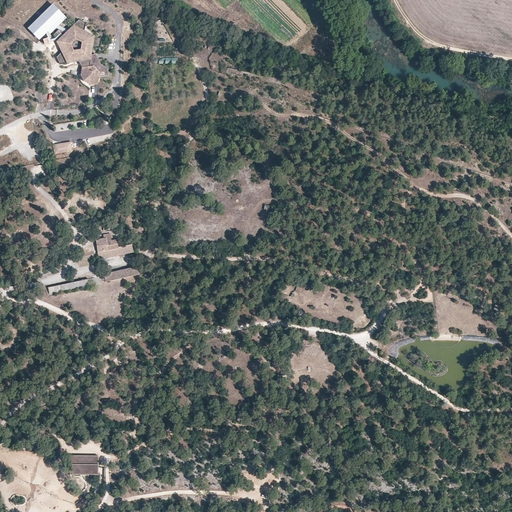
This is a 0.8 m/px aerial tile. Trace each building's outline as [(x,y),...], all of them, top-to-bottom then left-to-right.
[(54,4),(44,14),(28,30),(40,42),(48,33),(51,36),(68,18),(54,4)] [(84,28),(86,23),(79,20),(77,25),(84,28)] [(93,59),(94,55),(95,47),(97,36),(75,26),(59,42),(69,63),(93,59)] [(177,56),(177,45),(162,45),(162,57),(177,56)] [(99,55),(94,55),(93,59),(93,67),(87,68),(84,70),(83,77),(87,83),(92,85),(102,84),(102,79),(109,78),(110,69),(103,65),(99,55)] [(71,142),(52,145),(54,154),(73,151),(71,142)] [(85,209),(81,210),(83,215),(103,207),(101,203),(85,209)] [(103,235),(103,238),(106,238),(108,246),(107,247),(108,250),(118,247),(117,239),(111,240),(110,233),(103,235)] [(103,238),(94,240),(99,258),(101,257),(102,260),(133,252),(131,244),(118,247),(108,250),(107,247),(108,246),(106,238),(103,238)] [(137,266),(102,274),(104,283),(139,275),(137,266)] [(89,279),(47,288),(48,296),(91,287),(89,279)] [(396,292),(393,298),(399,302),(403,295),(396,292)] [(216,419),(217,413),(210,411),(208,411),(207,417),(216,419)] [(130,433),(137,440),(141,437),(139,434),(134,429),(130,433)] [(99,456),(70,456),(70,475),(81,475),(88,475),(99,475),(99,473),(99,468),(99,456)]
